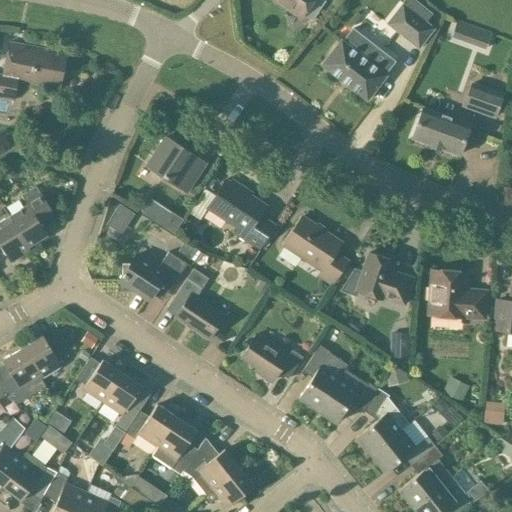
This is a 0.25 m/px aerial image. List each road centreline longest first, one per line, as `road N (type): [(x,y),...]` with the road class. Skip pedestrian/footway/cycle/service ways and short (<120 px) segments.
road 1 (residential): [(511,212),(401,182),(175,38)]
road 2 (residential): [(323,463),(65,284)]
road 3 (residential): [(65,284),(92,180),(126,107),(175,38)]
